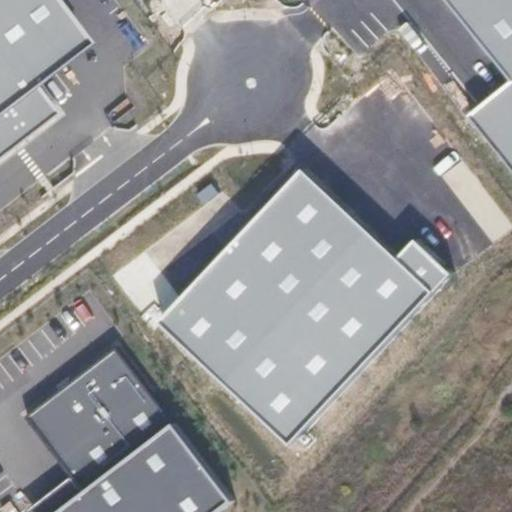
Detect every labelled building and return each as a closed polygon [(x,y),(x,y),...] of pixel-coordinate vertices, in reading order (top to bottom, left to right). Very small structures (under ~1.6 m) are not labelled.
[(97,44),(65,0),(0,0),(0,119),(41,88),(97,44)] [(511,0),(448,0),(511,76),(511,90),(475,120),(511,164),(511,0)] [(0,119),(0,157),(57,113),(41,88),(0,119)] [(394,260),(307,170),(163,324),(295,444),(456,273),(418,239),(394,260)] [(101,491),(182,426),(125,354),(40,416),(78,463),(101,491)] [(228,511),(246,499),(186,423),(182,426),(101,491),(74,511),(228,511)]
